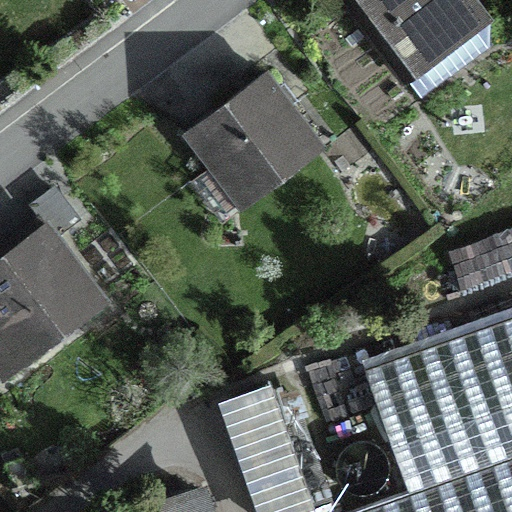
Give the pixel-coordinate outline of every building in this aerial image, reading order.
[(349,0),(403,72),(483,13),(473,0),(349,0)] [(238,198),(316,140),(264,71),(186,130),(238,198)] [(0,369),(5,376),(105,301),(45,223),(0,256),(0,369)] [(511,511),(511,308),(362,363),(407,492),(350,511),(511,511)] [(271,511),(310,511),(265,385),(230,398),(271,511)] [(215,511),(205,483),(157,500),(155,496),(147,499),(152,511),(215,511)]
